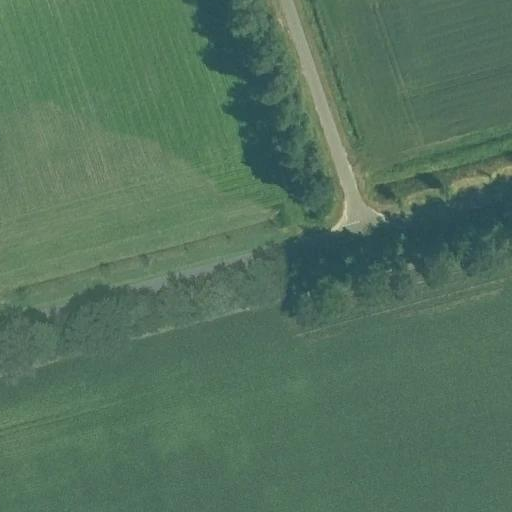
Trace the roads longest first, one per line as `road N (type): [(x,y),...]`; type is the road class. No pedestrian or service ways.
road 1 (residential): [(0,321),(358,225)]
road 2 (residential): [(358,225),(287,0)]
road 3 (residential): [(358,225),(511,185)]
